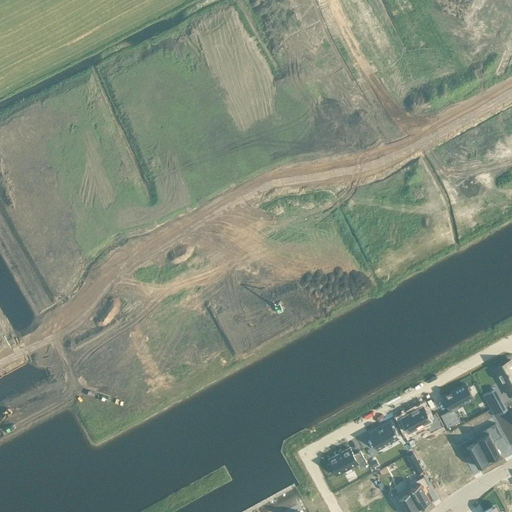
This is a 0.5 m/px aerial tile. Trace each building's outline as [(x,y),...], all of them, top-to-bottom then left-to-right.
[(497,367),(495,368),(503,382),(511,399),(511,362),(510,360),(497,367)] [(450,409),(440,414),(447,427),(460,420),(453,408),(473,397),(465,383),(451,391),(451,390),(450,391),(447,393),(446,393),(446,394),(443,396),(450,409)] [(496,394),(486,400),(494,416),(507,409),(502,401),(500,402),(496,394)] [(423,405),(401,417),(409,432),(426,423),(430,432),(443,425),(436,412),(429,416),(423,405)] [(378,429),(369,434),(377,449),(398,437),(395,431),(394,429),(390,423),(383,427),(382,426),(382,427),(379,429),(378,428),(378,429)] [(495,423),(475,434),(489,460),(489,458),(500,452),(493,440),(502,435),(495,423)] [(475,435),(457,445),(464,457),(470,453),(478,466),(489,460),(475,434),(474,434),(475,435)] [(453,482),(465,476),(457,461),(462,458),(455,445),(449,448),(453,455),(442,461),(453,482)] [(330,462),(328,464),(332,472),(334,471),(336,474),(357,463),(360,467),(367,463),(360,451),(354,454),(350,447),(328,459),(330,462)] [(442,488),(453,482),(442,461),(431,467),(428,462),(422,465),(430,479),(435,476),(442,488)] [(424,476),(407,485),(420,509),(421,509),(419,506),(430,500),(433,499),(429,491),(426,486),(429,485),(424,476)] [(408,487),(392,496),(399,510),(402,509),(403,511),(415,511),(420,509),(407,485),(408,487)] [(387,511),(386,511),(395,511),(389,500),(383,504),(387,511)] [(483,511),(500,511),(496,503),(495,503),(495,504),(484,510),(483,510),(483,511)]
